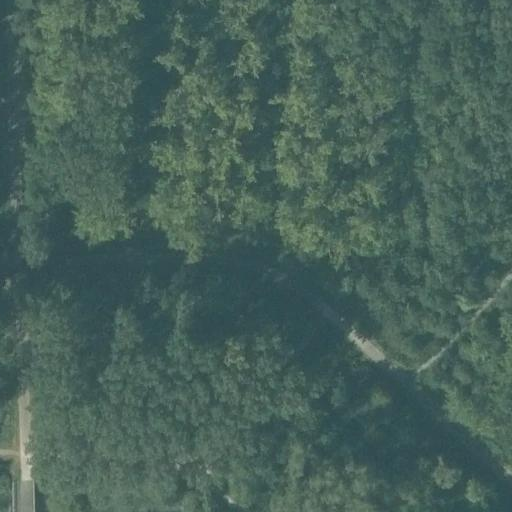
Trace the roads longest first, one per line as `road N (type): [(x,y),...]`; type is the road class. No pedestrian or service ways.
road 1 (unknown): [(209,444),(397,219),(406,182),(413,0)]
road 2 (unknown): [(242,511),(206,483),(166,467),(0,455)]
